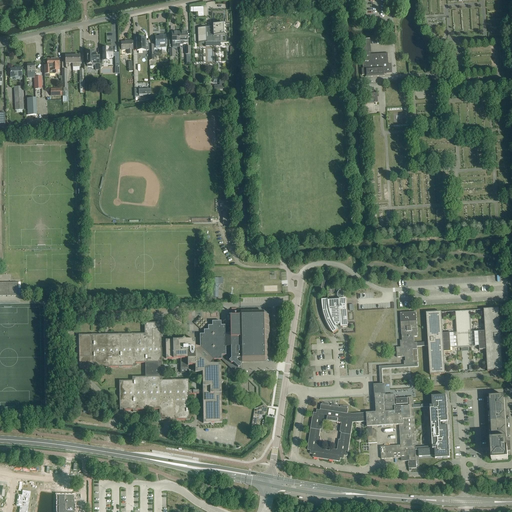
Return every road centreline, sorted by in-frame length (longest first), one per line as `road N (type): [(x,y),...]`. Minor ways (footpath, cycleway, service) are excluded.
road 1 (unclassified): [(293,278),(298,289),(270,476)]
road 2 (residential): [(0,41),(190,0)]
road 3 (tertiary): [(178,465),(0,439)]
